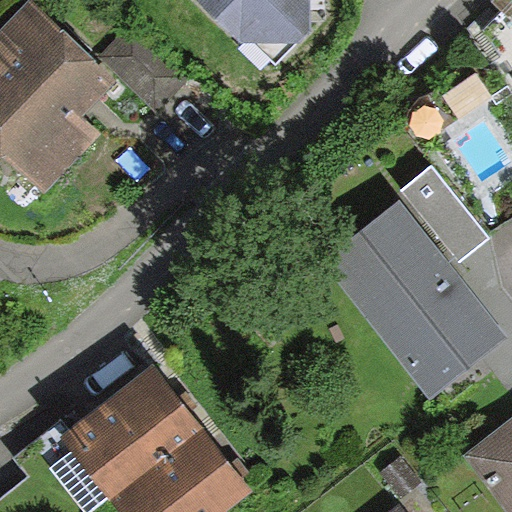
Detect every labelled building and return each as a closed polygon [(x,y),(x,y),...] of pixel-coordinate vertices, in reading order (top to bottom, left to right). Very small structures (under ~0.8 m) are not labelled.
[(113,63),(49,0),(9,0),(0,9),(0,146),(42,189),(100,130),(73,103),(113,63)] [(222,0),(274,49),(298,29),(300,0),(222,0)] [(511,1),(510,2),(471,31),(501,75),(511,67),(511,1)] [(450,263),(479,242),(441,191),(412,212),(450,263)] [(396,212),(331,260),(410,364),(419,358),(436,380),(483,344),(447,297),(456,290),(396,212)] [(106,497),(192,429),(151,373),(62,440),(106,497)] [(511,511),(511,420),(462,457),(503,511),(511,511)] [(192,429),(106,497),(116,511),(208,511),(239,489),(192,429)]
